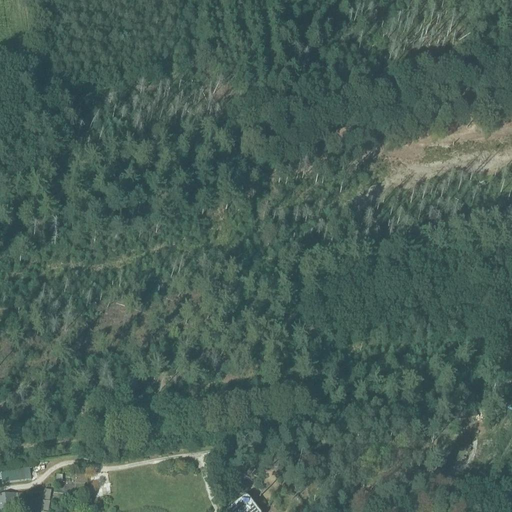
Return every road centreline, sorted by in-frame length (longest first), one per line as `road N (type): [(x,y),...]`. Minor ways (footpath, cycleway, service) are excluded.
road 1 (track): [(511,67),(0,181)]
road 2 (track): [(0,116),(187,79)]
